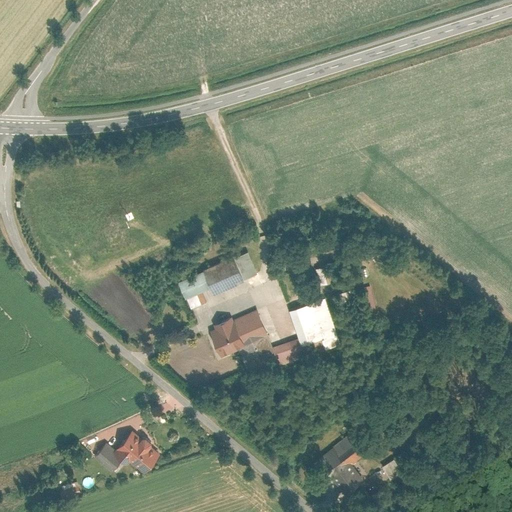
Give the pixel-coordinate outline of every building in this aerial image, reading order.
[(246,250),(231,257),(240,279),(256,272),(246,250)] [(213,291),(240,279),(231,257),(203,269),(210,286),(213,291)] [(331,264),(318,267),(323,283),(336,280),(331,264)] [(200,291),(210,286),(203,269),(177,281),(184,298),(186,297),(200,291)] [(200,291),(186,297),(190,307),(204,301),(200,291)] [(339,292),(340,300),(351,299),(350,291),(339,292)] [(324,296),(289,308),(301,344),(336,332),(324,296)] [(256,309),(232,320),(230,315),(214,322),(216,327),(210,330),(220,353),(239,345),(248,366),(276,354),(256,309)] [(301,350),(297,337),(277,343),(281,356),(301,350)] [(160,453),(134,430),(117,450),(125,457),(128,454),(146,469),(160,453)] [(355,430),(319,458),(349,496),(366,483),(350,463),(369,448),(355,430)] [(114,470),(125,457),(117,450),(109,442),(97,455),(114,470)]
